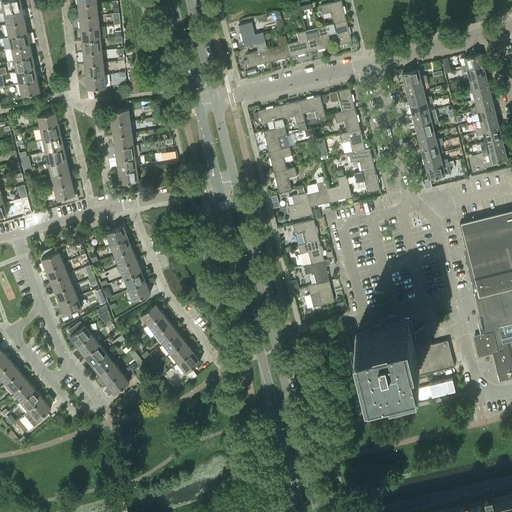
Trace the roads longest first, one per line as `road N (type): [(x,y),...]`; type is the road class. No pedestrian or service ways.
road 1 (tertiary): [(319,511),(233,179)]
road 2 (tertiary): [(217,183),(299,511)]
road 3 (residential): [(365,318),(342,227),(412,208)]
road 4 (residential): [(209,347),(167,290),(131,204)]
road 5 (residential): [(216,101),(374,62)]
road 6 (residential): [(412,208),(374,62)]
road 7 (residential): [(511,392),(493,396),(477,387),(455,295)]
road 8 (residential): [(374,62),(493,30)]
road 9 (residential): [(131,204),(14,234)]
